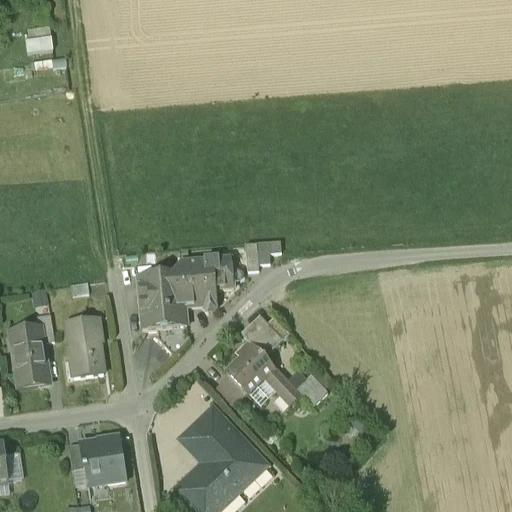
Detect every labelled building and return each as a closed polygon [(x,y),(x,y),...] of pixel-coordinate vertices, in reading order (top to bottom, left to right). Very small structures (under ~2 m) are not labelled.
[(49,32),(27,34),(29,45),(26,45),(28,58),(52,55),(49,32)] [(281,244),(269,245),(271,257),(282,256),(281,244)] [(269,245),(257,246),(259,268),(271,267),(271,257),(269,245)] [(257,246),(246,247),(248,275),(259,274),(259,268),(257,246)] [(180,279),(136,283),(141,334),(158,333),(185,330),(184,314),(203,312),(204,315),(209,317),(214,316),(217,309),(216,294),(234,292),(230,261),(187,265),(188,270),(180,270),(180,279)] [(49,319),(36,321),(38,335),(40,334),(42,348),(54,346),(49,319)] [(99,322),(67,326),(74,382),(103,378),(98,341),(101,341),(99,322)] [(258,322),(240,339),(249,348),(237,359),(241,363),(226,378),(228,381),(246,400),(264,383),(289,410),(300,399),(312,411),(327,398),(310,380),(303,386),(301,384),(295,382),(288,389),(264,363),(280,348),(264,331),(265,330),(258,322)] [(289,339),(273,322),(265,330),(264,331),(280,348),(289,339)] [(185,330),(158,333),(159,342),(174,355),(188,343),(186,330),(185,330)] [(38,335),(11,339),(19,390),(49,385),(42,348),(40,334),(38,335)] [(228,381),(215,394),(233,413),(246,400),(228,381)] [(234,438),(213,416),(192,435),(213,459),(175,497),(188,511),(220,511),(264,470),(242,446),(242,443),(242,441),(240,439),(239,438),(236,438),(234,438)] [(95,447),(79,449),(83,474),(86,473),(88,486),(107,483),(108,488),(125,485),(119,442),(95,445),(95,447)] [(79,449),(68,451),(72,475),(83,474),(79,449)]
